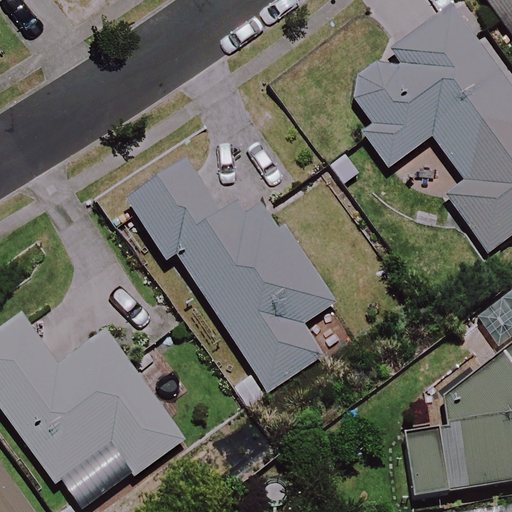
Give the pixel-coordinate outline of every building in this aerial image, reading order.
[(511,0),(484,0),(511,38),(511,0)] [(511,237),(511,87),(454,9),(390,56),(394,61),(360,86),(357,106),(374,129),(362,137),(390,175),(434,142),(466,186),(448,200),(489,255),(511,237)] [(332,306),(262,202),(246,212),(238,200),(224,210),(195,166),(129,210),(167,266),(177,259),(268,395),(323,359),(301,327),(332,306)] [(138,481),(187,445),(107,337),(64,368),(24,314),(0,331),(0,412),(54,486),(59,482),(69,496),(121,458),(138,481)] [(511,347),(444,392),(450,427),(405,434),(416,503),(511,487),(511,347)] [(36,511),(0,463),(0,511),(36,511)]
